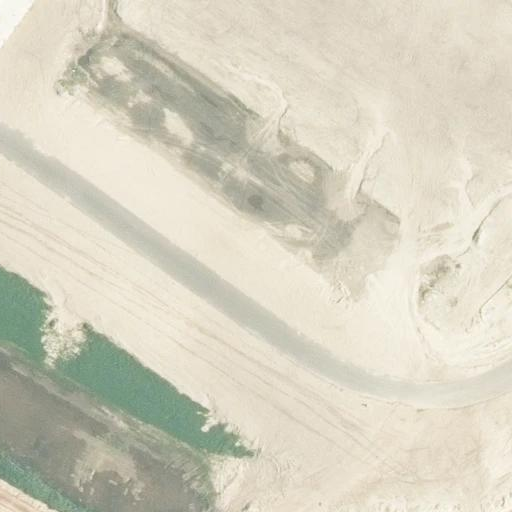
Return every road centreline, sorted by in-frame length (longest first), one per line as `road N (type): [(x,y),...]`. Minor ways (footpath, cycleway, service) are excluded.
road 1 (unclassified): [(511,341),(477,367),(447,376),(419,380),(374,369),(0,106)]
road 2 (unclassified): [(0,183),(389,456),(442,463),(511,429)]
